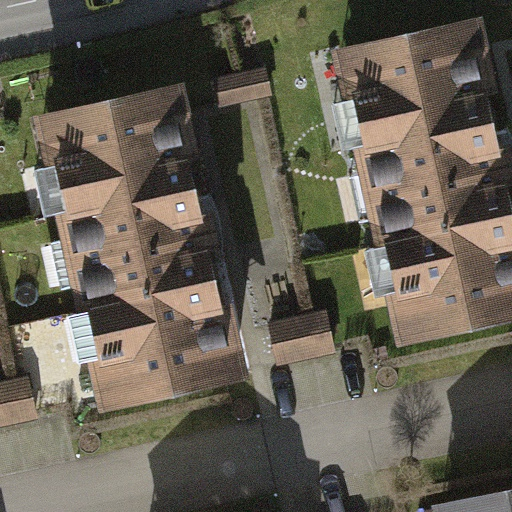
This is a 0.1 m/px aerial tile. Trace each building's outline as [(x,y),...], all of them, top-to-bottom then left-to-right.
[(511,8),(494,12),(501,44),(511,41),(511,8)] [(511,314),(511,152),(478,9),(334,43),(404,340),(511,314)] [(264,70),(213,81),(221,113),(264,104),(271,102),(264,70)] [(250,389),(183,83),(35,115),(100,421),(250,389)] [(327,350),(320,316),(312,318),(271,326),(278,360),(327,350)] [(0,418),(35,412),(29,381),(18,383),(0,386),(0,418)] [(511,511),(511,497),(453,511),(511,511)]
